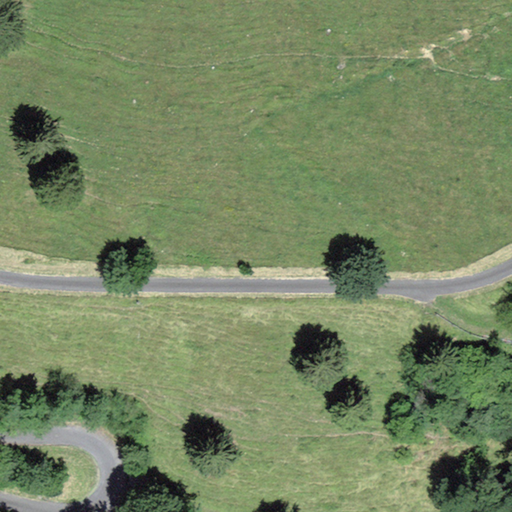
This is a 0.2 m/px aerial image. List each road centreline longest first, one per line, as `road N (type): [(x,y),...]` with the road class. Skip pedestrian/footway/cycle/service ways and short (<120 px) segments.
road 1 (unclassified): [(0,277),(459,287),(511,268)]
road 2 (unclassified): [(87,511),(108,485),(99,449),(78,437),(0,435)]
